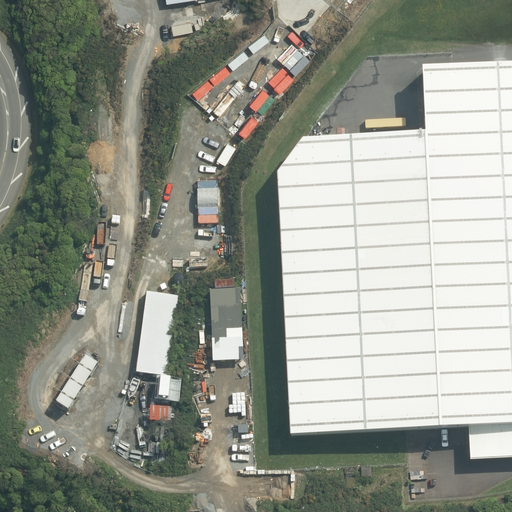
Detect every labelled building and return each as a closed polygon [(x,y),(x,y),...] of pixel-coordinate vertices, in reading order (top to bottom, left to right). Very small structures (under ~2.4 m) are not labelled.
[(279,174),(293,435),(470,426),(472,460),(511,458),(511,63),(425,68),(428,133),(305,139),(279,174)] [(189,136),(177,133),(147,250),(159,253),(189,136)] [(229,147),(216,143),(185,261),(198,264),(229,147)] [(179,296),(148,291),(137,372),(169,377),(179,296)] [(210,348),(199,348),(197,395),(209,395),(210,348)] [(92,361),(79,353),(49,401),(63,409),(92,361)] [(245,425),(241,425),(242,393),(230,392),(230,424),(231,424),(231,442),(245,443),(245,425)] [(410,483),(410,501),(426,502),(427,483),(410,483)]
